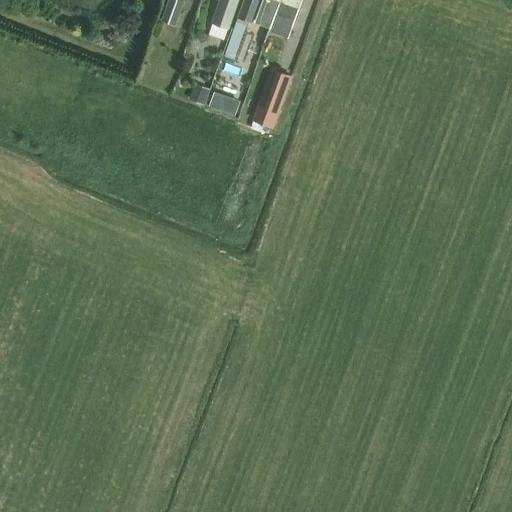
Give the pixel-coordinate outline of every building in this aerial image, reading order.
[(185,0),(170,0),(163,21),(176,26),(185,0)] [(238,0),(221,0),(210,35),(225,40),(238,0)] [(261,0),(245,0),(226,56),(236,60),(249,22),(254,23),(261,0)] [(271,0),(263,20),(272,23),(280,0),(271,0)] [(280,0),(272,23),(273,23),(281,2),(298,9),(301,0),(280,0)] [(285,48),(302,52),(307,28),(291,24),(285,48)] [(272,69),(253,121),(274,129),(293,77),(272,69)] [(223,91),(218,103),(242,112),(246,99),(223,91)]
